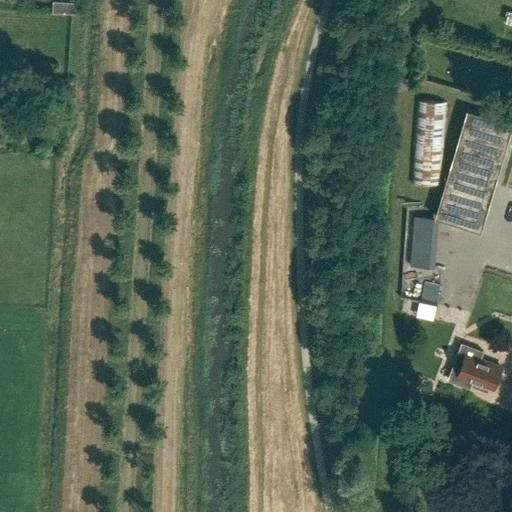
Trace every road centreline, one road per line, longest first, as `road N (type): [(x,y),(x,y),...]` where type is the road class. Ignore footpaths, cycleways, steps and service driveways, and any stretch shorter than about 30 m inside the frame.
road 1 (track): [(61,511),(74,170),(95,126),(102,0)]
road 2 (track): [(124,511),(154,0)]
